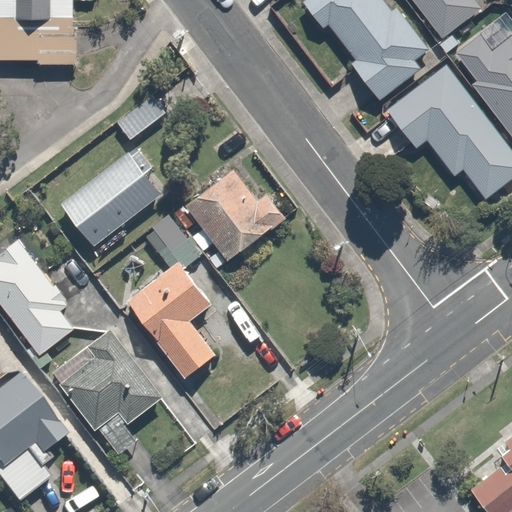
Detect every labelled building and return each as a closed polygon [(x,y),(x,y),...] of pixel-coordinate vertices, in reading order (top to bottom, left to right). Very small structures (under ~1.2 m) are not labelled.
[(0,0),(0,54),(71,56),(73,0),(0,0)] [(414,55),(424,48),(386,0),(296,0),(318,29),(326,23),(353,57),(345,63),(373,99),(420,63),(414,55)] [(477,0),(410,0),(438,39),(483,7),(477,0)] [(454,55),(463,67),(461,68),(511,137),(511,30),(491,46),(482,34),(454,55)] [(461,168),(482,196),(511,174),(511,148),(444,58),(379,107),(411,149),(427,136),(454,173),(461,168)] [(172,113),(157,88),(109,117),(124,142),(172,113)] [(160,188),(126,144),(57,197),(91,241),(160,188)] [(282,205),(267,184),(257,192),(225,150),(175,187),(223,250),(282,205)] [(164,206),(147,220),(151,226),(141,234),(155,252),(163,245),(167,250),(186,235),(164,206)] [(61,304),(66,301),(15,232),(0,242),(0,307),(33,351),(73,321),(61,304)] [(189,314),(213,296),(181,255),(124,299),(182,373),(215,347),(189,314)] [(133,436),(120,419),(157,391),(106,323),(47,368),(98,436),(110,453),(133,436)] [(0,481),(15,500),(52,471),(29,441),(53,422),(11,367),(0,375),(0,481)] [(511,428),(493,444),(504,458),(511,467),(511,428)] [(486,511),(504,511),(511,506),(511,467),(504,458),(467,488),(486,511)]
